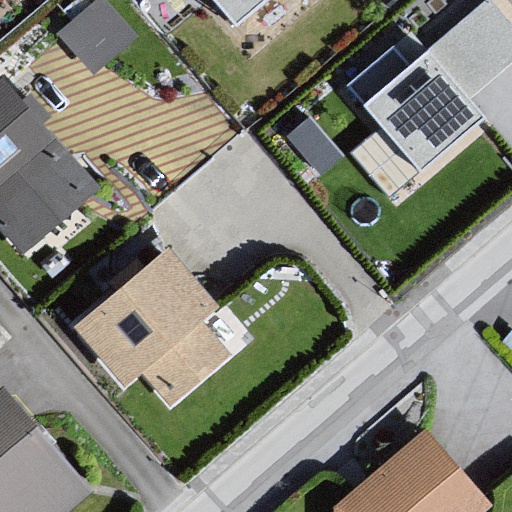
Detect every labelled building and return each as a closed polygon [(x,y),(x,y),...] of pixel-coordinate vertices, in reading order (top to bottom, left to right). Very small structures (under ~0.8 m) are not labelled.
[(135,39),(105,0),(93,0),(58,27),(92,72),(135,39)] [(218,0),(232,17),(253,0),(218,0)] [(511,60),(511,28),(490,0),(477,0),(428,50),(409,33),(353,83),(421,165),(482,109),(475,96),(511,60)] [(0,70),(0,219),(22,248),(95,190),(0,70)] [(171,252),(83,326),(133,383),(169,419),(250,340),(171,252)] [(2,396),(0,396),(0,511),(60,511),(84,493),(2,396)] [(498,511),(424,437),(342,511),(498,511)]
